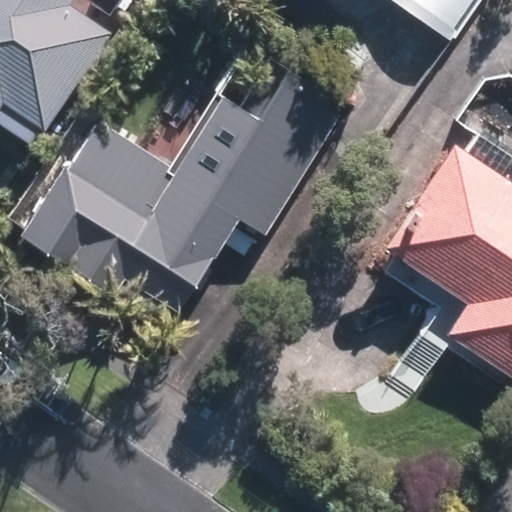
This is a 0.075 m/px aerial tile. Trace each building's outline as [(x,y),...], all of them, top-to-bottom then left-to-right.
[(0,0),(0,115),(26,133),(37,118),(41,121),(108,25),(71,0),(0,0)] [(390,0),(444,38),(470,0),(390,0)] [(245,188),(166,138),(188,104),(118,59),(87,105),(83,111),(87,113),(64,148),(27,204),(123,266),(129,257),(179,290),(245,188)] [(292,100),(240,178),(280,203),(332,126),(292,100)] [(511,184),(442,137),(370,241),(454,299),(433,329),(510,382),(511,379),(511,184)]
